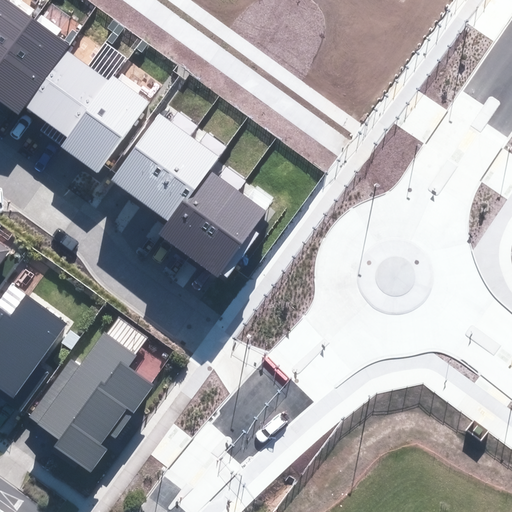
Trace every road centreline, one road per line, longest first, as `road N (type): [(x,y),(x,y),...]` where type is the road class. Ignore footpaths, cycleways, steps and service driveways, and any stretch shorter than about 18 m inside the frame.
road 1 (residential): [(0,169),(82,230),(107,266),(272,392)]
road 2 (tertiary): [(345,321),(327,284),(334,244),(364,216),(384,210),(424,218)]
road 3 (tertiary): [(424,218),(511,75)]
road 4 (tertiary): [(272,392),(168,511)]
